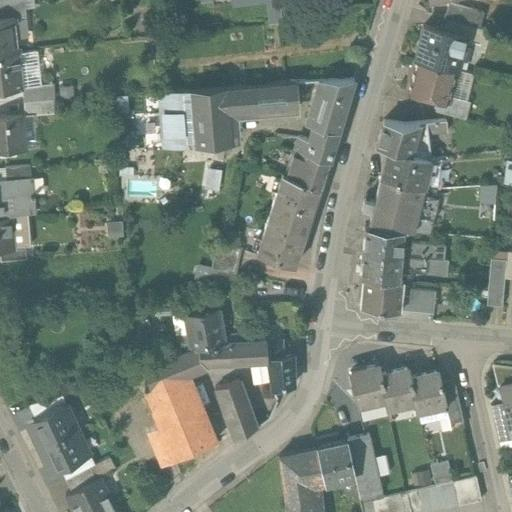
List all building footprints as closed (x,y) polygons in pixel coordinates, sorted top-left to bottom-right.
[(0,17),(12,16),(13,18),(24,16),(23,0),(7,0),(0,1),(0,17)] [(270,0),(273,22),(309,18),(306,0),(270,0)] [(449,20),(477,27),(481,11),(447,2),(443,19),(449,20)] [(0,55),(17,53),(13,18),(12,16),(0,17),(0,55)] [(446,31),(465,36),(465,37),(482,41),(485,30),(477,27),(449,20),(446,31)] [(414,58),(456,70),(465,37),(465,36),(446,31),(423,25),(414,58)] [(17,53),(21,87),(26,86),(41,85),(37,51),(17,53)] [(0,91),(21,89),(21,87),(17,53),(0,55),(0,91)] [(456,70),(414,58),(412,66),(410,66),(407,79),(408,79),(405,90),(439,99),(448,101),(449,96),(456,70)] [(314,125),(337,132),(354,78),(351,78),(320,79),(313,102),(307,122),(314,125)] [(306,103),(313,102),(320,79),(305,80),(306,103)] [(297,104),(306,103),(305,80),(292,80),(188,87),(193,144),(230,141),(228,110),(297,105),(297,104)] [(21,89),(22,101),(52,99),(50,84),(41,85),(26,86),(21,87),(21,89)] [(70,84),(58,85),(60,98),(72,97),(70,84)] [(161,147),(193,144),(188,87),(156,90),(161,147)] [(470,101),(449,96),(448,101),(439,99),(436,111),(465,119),(470,101)] [(22,101),(23,115),(33,114),(52,112),(52,99),(22,101)] [(23,115),(19,115),(23,148),(37,147),(33,114),(23,115)] [(0,150),(23,148),(19,115),(0,117),(0,150)] [(445,120),(418,122),(415,131),(420,133),(427,132),(446,131),(445,120)] [(387,148),(430,159),(427,132),(420,133),(415,131),(418,122),(404,123),(384,121),(376,146),(387,148)] [(294,147),(328,160),(337,132),(314,125),(310,138),(298,135),(294,147)] [(285,175),(320,186),(328,160),(294,147),(285,174),(285,175)] [(387,148),(380,178),(423,188),(430,159),(387,148)] [(4,180),(29,178),(28,166),(3,168),(4,180)] [(295,266),(320,186),(285,175),(285,174),(281,173),(255,254),(295,266)] [(0,217),(25,215),(32,215),(30,197),(32,197),(32,195),(30,195),(28,179),(29,179),(29,178),(4,180),(0,180),(0,217)] [(368,226),(402,230),(412,231),(423,188),(380,178),(368,226)] [(140,194),(157,194),(157,181),(139,182),(140,194)] [(25,215),(0,217),(0,249),(10,249),(10,246),(23,245),(28,244),(25,215)] [(120,220),(104,221),(105,237),(122,236),(120,220)] [(362,251),(428,257),(429,244),(410,242),(410,247),(400,246),(402,230),(368,226),(364,226),(362,251)] [(210,267),(233,273),(239,247),(216,241),(210,267)] [(443,246),(429,244),(428,257),(431,258),(441,259),(443,246)] [(10,246),(10,249),(0,249),(0,254),(1,262),(24,260),(23,245),(10,246)] [(429,271),(431,258),(428,257),(362,251),(359,276),(362,276),(396,279),(396,278),(398,263),(405,263),(405,265),(410,269),(429,271)] [(441,259),(431,258),(429,271),(442,272),(443,259),(441,259)] [(504,276),(505,260),(491,258),(491,265),(482,264),(481,276),(504,278),(504,276)] [(207,281),(230,286),(233,273),(210,267),(207,281)] [(396,278),(396,279),(362,276),(360,305),(397,309),(399,296),(400,279),(396,278)] [(399,296),(397,309),(431,312),(432,299),(399,296)] [(193,347),(224,341),(218,308),(183,314),(186,332),(176,334),(179,351),(189,348),(193,347)] [(173,316),(176,334),(186,332),(183,314),(173,316)] [(224,341),(225,361),(267,359),(265,339),(224,341)] [(267,339),(269,360),(282,358),(279,339),(267,339)] [(224,341),(193,347),(142,367),(150,387),(144,389),(156,421),(143,426),(159,464),(224,438),(197,370),(207,366),(205,362),(225,361),(224,341)] [(282,358),(269,360),(268,360),(272,388),(293,384),(293,356),(282,358)] [(378,364),(349,371),(356,405),(384,398),(385,398),(379,373),(380,373),(378,364)] [(380,373),(379,373),(385,398),(384,398),(386,408),(414,401),(415,401),(409,376),(410,376),(408,367),(380,373)] [(410,376),(409,376),(415,401),(414,401),(416,410),(445,404),(440,381),(438,370),(410,376)] [(453,378),(440,381),(445,404),(449,423),(462,420),(453,378)] [(255,427),(265,419),(263,412),(251,416),(244,397),(237,379),(214,387),(234,440),(255,427)] [(511,381),(499,385),(506,419),(511,417),(511,381)] [(251,416),(263,412),(256,393),(244,397),(251,416)] [(35,420),(66,405),(61,395),(28,404),(35,420)] [(27,424),(38,448),(77,429),(66,405),(35,420),(27,424)] [(38,448),(49,472),(59,467),(89,453),(77,429),(38,448)] [(347,440),(354,475),(353,475),(360,502),(372,500),(383,497),(369,435),(347,440)] [(354,475),(347,440),(316,447),(324,482),(353,475),(354,475)] [(324,482),(316,447),(278,455),(285,511),(313,511),(313,510),(308,485),(324,482)] [(89,453),(59,467),(65,479),(89,467),(94,464),(89,453)] [(89,467),(94,477),(114,467),(109,456),(94,464),(89,467)] [(89,467),(65,479),(71,491),(95,478),(94,477),(89,467)] [(475,476),(463,479),(468,503),(480,500),(475,476)] [(116,511),(98,477),(95,478),(71,491),(65,494),(73,511),(116,511)] [(463,479),(451,482),(457,505),(468,503),(463,479)] [(451,482),(440,484),(445,508),(457,505),(451,482)] [(440,484),(429,487),(434,510),(445,508),(440,484)] [(429,487),(417,489),(422,511),(426,511),(434,510),(429,487)] [(422,511),(417,489),(406,492),(410,511),(422,511)] [(410,511),(406,492),(395,495),(398,511),(410,511)] [(398,511),(395,495),(383,497),(386,511),(398,511)] [(386,511),(383,497),(372,500),(374,511),(386,511)] [(374,511),(372,500),(360,502),(362,511),(374,511)]
